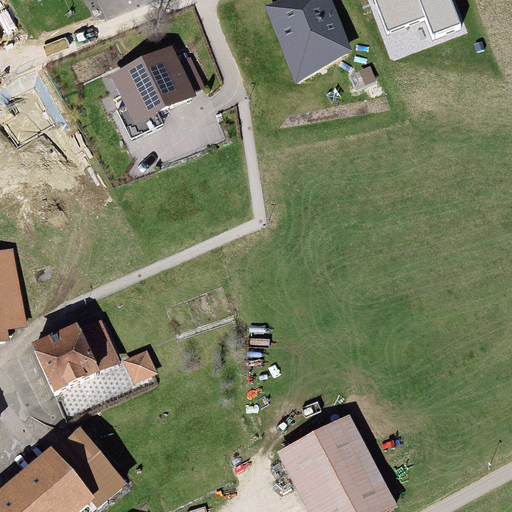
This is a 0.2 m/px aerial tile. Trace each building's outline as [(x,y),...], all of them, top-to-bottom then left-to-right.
[(347,47),(328,0),(289,0),(270,7),(297,77),(347,47)] [(373,0),(387,35),(426,20),(433,36),(459,26),(448,0),(373,0)] [(177,52),(115,78),(134,122),(196,96),(177,52)] [(10,255),(0,256),(0,342),(4,342),(1,322),(21,318),(10,255)] [(104,321),(40,341),(54,388),(119,367),(104,321)] [(150,356),(127,366),(138,391),(161,381),(150,356)] [(350,418),(283,454),(314,511),(392,511),(399,508),(350,418)] [(82,432),(0,496),(0,511),(83,511),(121,482),(82,432)]
